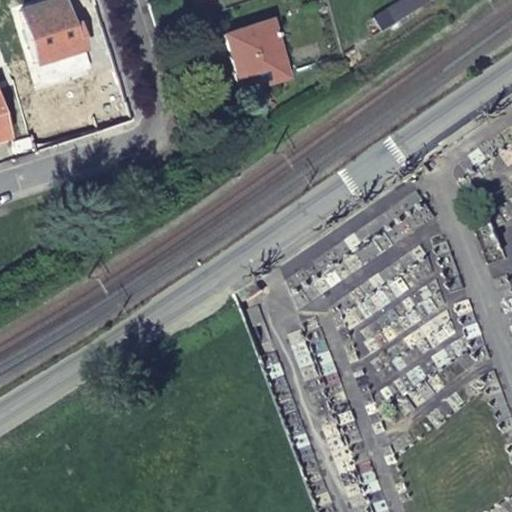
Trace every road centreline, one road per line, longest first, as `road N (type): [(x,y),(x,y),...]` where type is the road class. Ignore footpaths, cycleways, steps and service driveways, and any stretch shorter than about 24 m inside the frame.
road 1 (secondary): [(0,412),(219,273),(511,68)]
road 2 (residential): [(130,0),(160,93),(149,132),(0,187)]
